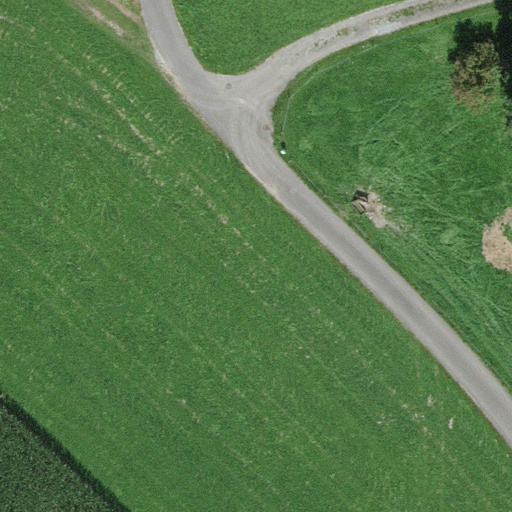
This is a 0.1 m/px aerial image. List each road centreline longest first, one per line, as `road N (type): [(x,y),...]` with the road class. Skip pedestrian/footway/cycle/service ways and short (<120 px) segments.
road 1 (residential): [(158,0),(177,57),(233,131),(511,422)]
road 2 (track): [(233,131),(310,54),(369,19),(436,0)]
